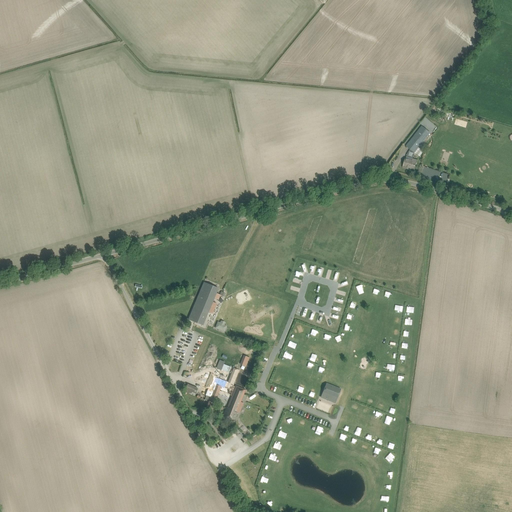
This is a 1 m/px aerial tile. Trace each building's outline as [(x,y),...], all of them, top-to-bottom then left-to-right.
[(422,126),(410,142),(406,146),(414,152),(415,152),(416,154),(420,149),(419,147),(424,140),(425,140),(426,141),(427,141),(436,128),(432,126),(430,129),(429,128),(427,130),(422,126)] [(413,158),(412,161),(405,159),(403,167),(407,169),(408,167),(414,169),(417,159),(413,158)] [(188,320),(203,326),(218,289),(204,283),(188,320)] [(224,324),(225,322),(219,319),(215,328),(224,332),(227,325),(224,324)] [(208,397),(216,400),(219,392),(231,396),(233,391),(230,390),(234,379),(230,378),(227,385),(222,383),(221,386),(217,385),(219,381),(215,380),(208,397)] [(184,392),(194,396),(198,388),(187,384),(184,392)] [(227,407),(226,406),(222,415),(231,419),(233,414),(234,415),(238,405),(241,406),(242,402),(240,401),(244,390),(240,389),(241,388),(235,386),(233,391),(231,396),(227,407)] [(327,386),(322,398),(337,403),(342,391),(327,386)] [(216,400),(208,397),(208,398),(209,398),(209,400),(210,401),(210,402),(208,401),(206,405),(207,406),(206,410),(211,412),(213,407),(216,400)] [(335,440),(341,443),(344,434),(338,432),(335,440)] [(390,452),(384,458),(390,463),(393,460),(392,459),(395,457),(390,452)] [(272,461),(273,460),(275,461),(277,456),(270,453),(268,459),(272,461)]
